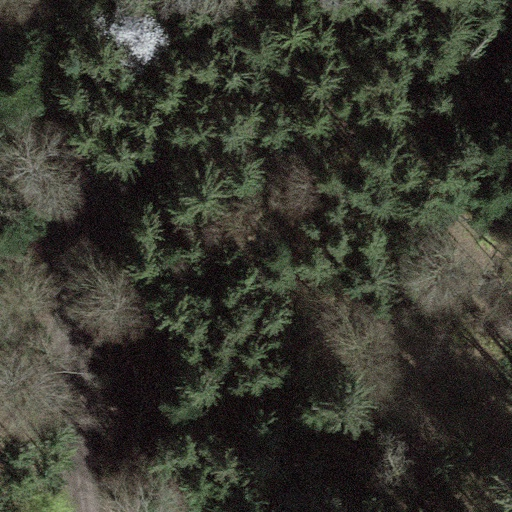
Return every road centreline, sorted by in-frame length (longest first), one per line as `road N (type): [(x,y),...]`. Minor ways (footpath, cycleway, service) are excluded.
road 1 (track): [(97,511),(42,0)]
road 2 (track): [(56,178),(511,113)]
